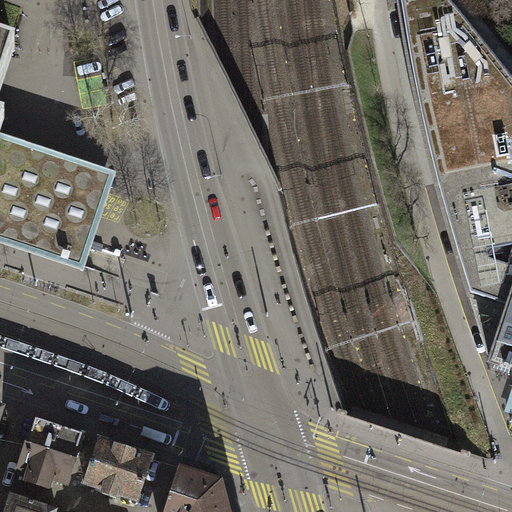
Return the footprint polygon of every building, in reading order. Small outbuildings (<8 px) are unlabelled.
[(0,0),(0,93),(15,49),(0,44),(0,0)] [(511,74),(451,0),(401,0),(402,3),(401,3),(410,62),(419,107),(438,187),(456,251),(470,295),(471,295),(489,353),(494,355),(491,364),(511,370),(511,74)] [(0,237),(82,267),(81,272),(84,273),(115,177),(0,143),(0,237)] [(0,244),(81,272),(82,267),(0,237),(0,244)] [(83,435),(35,419),(19,469),(29,472),(26,482),(48,489),(52,479),(67,484),(83,435)] [(152,457),(100,440),(85,484),(104,490),(102,494),(116,499),(118,494),(138,501),(152,457)] [(230,511),(222,481),(216,479),(219,472),(204,466),(201,474),(179,467),(164,511),(230,511)] [(104,490),(85,484),(77,509),(86,511),(133,511),(138,501),(118,494),(116,499),(102,494),(104,490)] [(57,511),(58,510),(11,495),(5,511),(57,511)]
